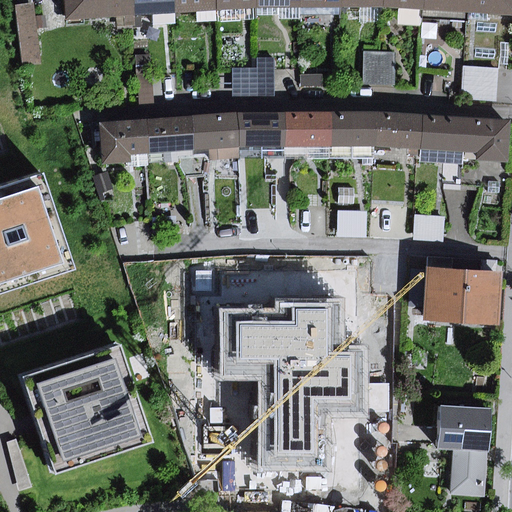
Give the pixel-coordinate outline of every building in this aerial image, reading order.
[(137,16),(135,0),(65,0),(67,21),(137,16)] [(175,0),(135,0),(137,16),(152,15),(176,14),(175,0)] [(216,0),(175,0),(176,14),(196,12),(215,11),(218,11),(216,0)] [(256,0),(216,0),(218,11),(257,9),(256,0)] [(302,0),(256,0),(257,9),(303,8),(302,0)] [(342,0),(302,0),(303,8),(343,8),(342,0)] [(424,0),(383,0),(383,8),(399,9),(424,10),(424,0)] [(469,0),(424,0),(424,10),(423,18),(468,21),(469,12),(469,0)] [(511,0),(469,0),(469,12),(511,15),(511,0)] [(33,3),(16,5),(23,65),(40,63),(33,3)] [(257,9),(257,16),(278,16),(278,19),(303,19),(303,15),(303,8),(257,9)] [(383,8),(360,8),(360,22),(383,22),(383,8)] [(257,9),(218,11),(218,23),(257,20),(257,16),(257,9)] [(424,10),(399,9),(398,24),(423,25),(423,18),(424,10)] [(215,11),(196,12),(196,22),(216,21),(215,11)] [(176,14),(152,15),(152,25),(177,23),(176,14)] [(380,52),(364,52),(364,85),(380,86),(380,52)] [(396,53),(380,52),(380,86),(395,86),(396,53)] [(150,54),(136,55),(137,74),(151,73),(150,54)] [(274,58),(257,58),(258,69),(274,69),(274,58)] [(499,69),(462,67),(461,99),(497,101),(499,69)] [(274,69),(258,69),(233,69),(233,95),(274,95),(274,69)] [(151,73),(137,74),(139,104),(154,103),(151,73)] [(323,75),(300,75),(301,85),(323,85),(323,75)] [(240,113),(193,117),(196,150),(243,147),(240,113)] [(285,113),(240,113),(243,147),(285,147),(285,113)] [(333,113),(285,113),(285,147),(333,147),(333,113)] [(383,113),(333,113),(333,147),(375,147),(380,147),(383,113)] [(424,116),(383,113),(380,147),(422,150),(424,116)] [(466,119),(424,116),(422,150),(465,152),(466,119)] [(193,117),(148,120),(150,154),(196,150),(193,117)] [(511,121),(466,119),(465,152),(478,152),(477,161),(509,163),(511,121)] [(150,154),(148,120),(101,122),(104,164),(132,162),(131,155),(150,154)] [(333,147),(285,147),(285,159),(333,159),(333,147)] [(375,147),(333,147),(333,159),(375,159),(375,147)] [(465,152),(422,150),(422,162),(464,164),(465,152)] [(151,166),(150,154),(131,155),(132,162),(132,167),(151,166)] [(36,172),(0,184),(0,290),(69,267),(36,172)] [(107,172),(93,178),(99,194),(113,188),(107,172)] [(500,182),(488,182),(488,193),(500,194),(500,182)] [(354,188),(339,188),(339,203),(354,203),(354,188)] [(445,217),(415,215),(413,241),(443,243),(445,217)] [(176,217),(153,218),(153,234),(177,233),(176,217)] [(453,259),(428,257),(424,323),(502,327),(504,273),(497,272),(481,272),(453,270),(453,259)] [(482,261),(481,272),(497,272),(497,261),(482,261)] [(345,414),(365,414),(365,348),(345,348),(344,301),(276,301),(276,312),(222,312),(222,379),(262,379),(262,470),(327,469),(327,414),(345,414)] [(114,343),(18,375),(34,426),(50,474),(147,442),(114,343)] [(492,409),(442,407),(440,450),(453,451),(490,453),(492,409)] [(487,497),(490,453),(453,451),(450,495),(487,497)]
